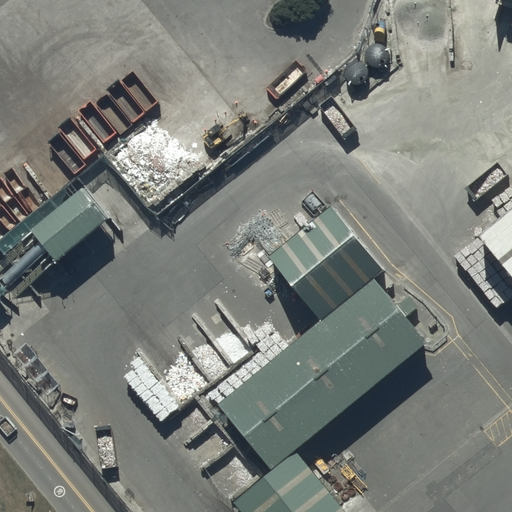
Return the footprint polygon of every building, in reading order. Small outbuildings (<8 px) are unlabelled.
[(511,0),(503,0),(500,13),(511,17),(511,0)] [(511,160),(450,213),(511,286),(511,160)] [(306,297),(356,256),(371,244),(314,177),(250,230),(306,297)] [(86,198),(36,241),(62,270),(112,227),(86,198)] [(408,318),(356,256),(205,381),(257,443),(408,318)] [(0,307),(12,298),(0,283),(0,307)] [(511,404),(476,360),(450,381),(501,443),(511,434),(511,404)] [(350,511),(358,506),(292,427),(224,483),(248,511),(350,511)]
